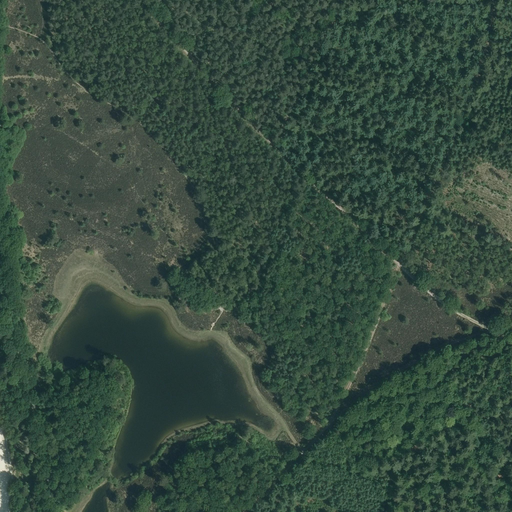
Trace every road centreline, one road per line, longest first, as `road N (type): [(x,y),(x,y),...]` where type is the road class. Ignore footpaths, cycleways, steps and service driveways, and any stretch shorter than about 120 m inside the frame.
road 1 (track): [(328,421),(292,401),(272,344),(208,280),(216,236),(184,175)]
road 2 (tertiary): [(51,511),(0,225)]
road 3 (track): [(184,175),(145,128),(84,89),(41,40),(0,25)]
road 4 (track): [(511,470),(468,487),(368,453),(342,424),(328,421)]
road 5 (track): [(490,329),(421,358),(328,421)]
road 6 (track): [(399,263),(270,141)]
road 7 (track): [(328,421),(399,263)]
road 8 (track): [(424,203),(485,55)]
road 9 (track): [(243,511),(328,421)]
